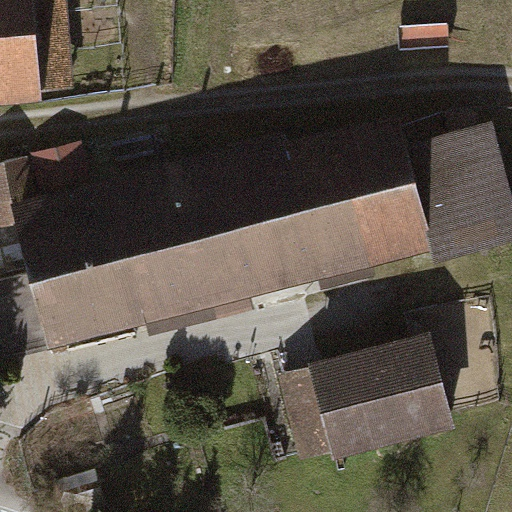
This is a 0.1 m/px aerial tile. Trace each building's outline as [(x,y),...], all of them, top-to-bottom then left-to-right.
[(0,0),(0,101),(81,96),(74,0),(0,0)] [(242,47),(242,73),(298,73),(298,47),(242,47)] [(33,157),(0,165),(0,231),(27,224),(39,267),(0,277),(0,315),(13,363),(447,248),(449,256),(511,239),(511,196),(491,118),(408,140),(400,109),(286,139),(283,130),(43,193),(33,157)] [(435,328),(321,358),(323,366),(283,377),(305,461),(345,451),(347,459),(462,429),(435,328)] [(95,466),(57,478),(67,509),(105,497),(95,466)]
